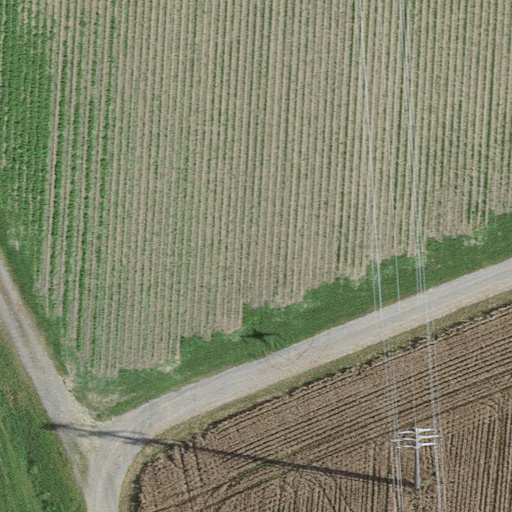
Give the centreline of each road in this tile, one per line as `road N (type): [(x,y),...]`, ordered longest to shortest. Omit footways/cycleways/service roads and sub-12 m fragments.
road 1 (track): [(94,511),(98,444),(511,275)]
road 2 (track): [(98,444),(0,330)]
